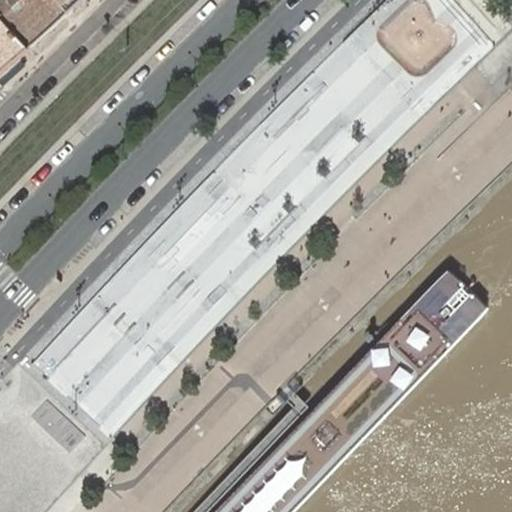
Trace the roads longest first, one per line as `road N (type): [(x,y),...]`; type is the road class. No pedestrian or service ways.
road 1 (secondary): [(0,314),(304,0)]
road 2 (secondary): [(245,0),(0,247)]
road 3 (residential): [(2,110),(116,0)]
